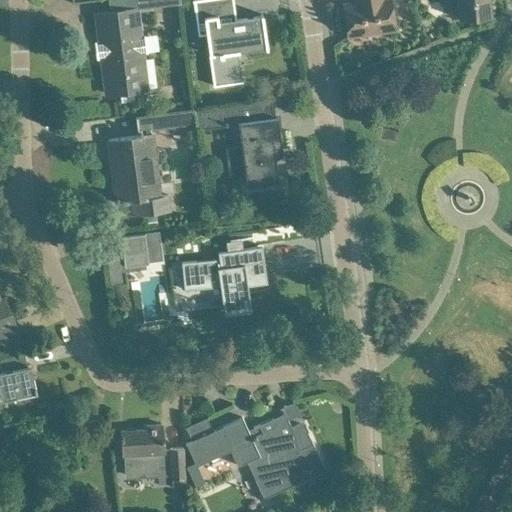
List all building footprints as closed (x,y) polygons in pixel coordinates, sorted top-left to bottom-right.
[(107,0),(109,11),(97,13),(107,94),(145,90),(140,53),(147,52),(145,35),(138,36),(135,9),(180,3),(179,0),(107,0)] [(192,0),(193,1),(194,1),(198,35),(207,34),(209,54),(210,54),(214,84),(213,84),(213,86),(242,82),(242,81),(240,81),(236,51),(265,47),(265,49),(267,48),(263,15),(261,15),(261,16),(235,20),(232,0),(192,0)] [(343,5),(347,36),(395,29),(390,0),(355,0),(356,3),(343,5)] [(456,0),(458,19),(490,16),(488,0),(456,0)] [(256,98),(194,107),(197,129),(238,124),(241,148),(238,150),(240,162),(243,162),(246,185),(277,180),(274,157),(281,154),(276,117),(259,119),(256,98)] [(151,132),(195,127),(195,130),(197,129),(194,107),(135,115),(137,131),(139,130),(140,133),(139,133),(139,135),(108,139),(108,140),(121,138),(123,160),(111,162),(116,203),(130,201),(132,215),(128,215),(128,216),(167,211),(165,195),(160,196),(151,132)] [(212,219),(228,217),(225,196),(209,198),(212,219)] [(156,216),(145,217),(147,227),(157,225),(156,216)] [(124,267),(148,264),(144,234),(120,237),(124,267)] [(266,282),(261,246),(261,245),(256,246),(217,252),(218,258),(211,259),(181,262),(184,289),(219,286),(223,314),(251,310),(247,285),(266,282)] [(0,349),(17,342),(12,328),(16,327),(4,298),(0,299),(0,349)] [(34,386),(32,376),(31,376),(29,367),(31,366),(31,365),(27,366),(24,354),(0,359),(0,396),(1,400),(15,397),(16,403),(17,402),(35,398),(35,399),(36,398),(35,392),(36,392),(35,386),(34,386)] [(185,428),(191,440),(184,443),(184,444),(185,444),(193,461),(186,464),(190,474),(188,475),(191,483),(202,479),(200,474),(195,462),(231,446),(239,464),(237,464),(238,465),(246,462),(263,498),(325,470),(312,443),(307,431),(308,431),(305,425),(304,426),(293,432),(286,416),(284,413),(253,427),(253,429),(259,426),(261,432),(251,437),(242,417),(213,430),(207,417),(184,427),(184,429),(185,428)] [(186,486),(182,447),(163,449),(161,424),(144,425),(144,429),(135,430),(135,428),(125,429),(125,430),(121,431),(121,435),(119,435),(120,439),(121,439),(122,453),(125,453),(127,476),(172,473),(173,487),(186,486)]
